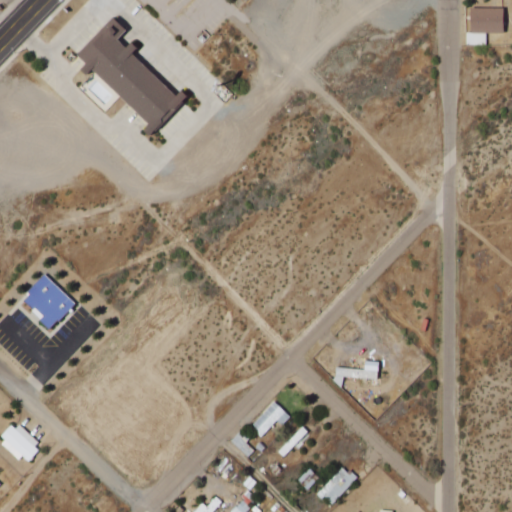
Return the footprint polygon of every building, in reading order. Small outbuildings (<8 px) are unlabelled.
[(472,6),(505,6),(506,32),(473,32),(472,6)] [(193,95),(155,134),(148,128),(153,123),(96,68),(92,72),(85,66),(90,62),(80,53),(117,14),(131,28),(122,38),(130,46),(137,40),(143,46),(137,52),(181,95),(187,89),(193,95)] [(213,90),(221,82),(233,93),(225,101),(213,90)] [(47,273),(79,303),(63,320),(61,319),(53,328),(43,319),(47,314),(38,305),(36,308),(27,299),(33,292),(31,290),(47,273)] [(362,368),(333,367),(333,382),(341,382),(341,377),(376,378),(377,361),(363,360),(362,368)] [(249,426),(261,436),(275,420),(281,425),(289,416),(272,401),(249,426)] [(27,461),(40,447),(14,422),(0,436),(0,441),(16,457),(19,454),(27,461)] [(307,432),(302,427),(276,450),(281,456),(307,432)] [(248,437),(241,429),(229,439),(245,457),(252,451),(243,441),(248,437)] [(355,478),(342,465),(316,492),(329,505),(355,478)] [(204,506),(201,503),(191,511),(211,511),(221,503),(215,496),(204,506)] [(228,511),(243,511),(248,507),(240,499),(229,511),(228,511)]
